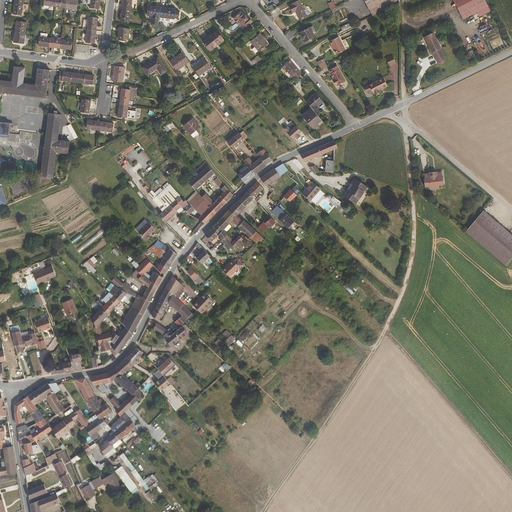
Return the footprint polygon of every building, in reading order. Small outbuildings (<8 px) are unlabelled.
[(22,15),(23,0),(14,0),(13,14),(22,15)] [(76,9),(77,0),(65,0),(65,8),(76,9)] [(99,10),(99,0),(90,0),(89,8),(99,10)] [(130,9),(131,0),(122,0),(121,8),(130,9)] [(305,14),(298,0),(291,0),(290,1),(290,2),(287,4),(291,11),(294,10),(298,17),(305,14)] [(372,14),(395,3),(393,0),(380,0),(368,7),(372,14)] [(482,9),(478,0),(451,0),(460,19),(482,9)] [(158,17),(160,7),(149,5),(147,16),(158,17)] [(179,11),(175,11),(175,9),(160,7),(158,17),(174,19),(174,18),(178,18),(179,11)] [(129,23),(130,9),(121,8),(119,21),(129,23)] [(246,19),(244,17),(243,15),(242,16),(239,12),(231,19),(241,31),(249,24),(249,23),(251,21),(248,17),(246,19)] [(95,32),(97,19),(88,17),(86,30),(95,32)] [(25,33),(26,22),(16,21),(14,31),(25,33)] [(314,36),(310,26),(298,32),(304,42),(314,36)] [(128,41),(129,29),(119,28),(117,40),(128,41)] [(94,44),(95,32),(86,30),(85,43),(94,44)] [(24,43),(25,33),(14,31),(13,42),(24,43)] [(223,41),(216,31),(211,35),(202,42),(209,51),(223,41)] [(440,47),(433,31),(425,35),(431,51),(440,47)] [(250,41),(250,42),(254,47),(258,51),(267,44),(259,34),(250,41)] [(345,48),(339,35),(329,40),(331,43),(330,43),(332,48),(334,48),(336,53),(345,48)] [(49,47),(50,38),(39,36),(38,45),(49,47)] [(60,48),(61,39),(50,38),(49,47),(60,48)] [(71,50),(72,41),(61,39),(60,48),(71,50)] [(182,53),(177,56),(175,57),(175,58),(169,62),(175,71),(183,66),(188,62),(182,53)] [(252,65),(244,55),(242,57),(250,67),(252,65)] [(393,56),(386,59),(389,66),(396,63),(393,56)] [(166,70),(157,57),(142,67),(147,75),(156,69),(160,75),(166,70)] [(198,76),(204,72),(211,67),(204,59),(197,64),(192,67),(198,76)] [(301,74),(290,59),(282,65),(290,76),(292,75),(295,78),(301,74)] [(324,65),(321,59),(315,62),(318,68),(324,65)] [(346,79),(338,64),(329,68),(333,77),(332,78),(336,85),(346,79)] [(0,92),(46,98),(49,70),(38,68),(35,85),(24,83),(26,68),(15,66),(13,82),(0,80),(1,72),(0,72),(0,92)] [(122,83),(124,67),(114,66),(112,81),(122,83)] [(77,83),(78,73),(60,70),(58,80),(77,83)] [(92,85),(94,75),(78,73),(77,83),(92,85)] [(381,89),(389,84),(384,76),(369,84),(369,82),(363,85),(367,94),(373,91),(374,92),(375,92),(376,93),(382,91),(381,89)] [(128,105),(130,90),(121,89),(119,104),(128,105)] [(317,106),(322,101),(314,93),(305,101),(310,108),(315,113),(319,109),(317,106)] [(89,113),(90,100),(81,99),(79,112),(89,113)] [(126,118),(128,105),(119,104),(117,117),(126,118)] [(315,113),(310,108),(301,116),(312,127),(321,120),(315,113)] [(57,140),(61,114),(49,113),(41,176),(52,178),(56,152),(68,153),(69,142),(57,140)] [(199,127),(192,118),(183,126),(188,132),(190,134),(195,130),(199,127)] [(99,131),(100,121),(88,120),(86,129),(99,131)] [(112,132),(113,123),(100,121),(99,131),(112,132)] [(297,134),(300,132),(295,126),(290,131),(286,126),(282,129),(291,139),(294,137),(296,139),(299,137),(297,134)] [(194,140),(200,135),(195,130),(190,134),(188,132),(187,132),(194,140)] [(232,149),(243,139),(239,133),(238,132),(226,142),(232,149)] [(304,162),(336,147),(334,141),(299,156),(304,162)] [(265,165),(264,164),(271,160),(262,149),(255,153),(254,152),(251,154),(256,160),(252,163),(248,157),(246,158),(245,156),(241,159),(247,166),(254,174),(265,165)] [(332,173),(333,161),(326,161),(325,172),(332,173)] [(287,170),(282,164),(278,166),(274,169),(279,176),(287,170)] [(214,173),(207,165),(201,171),(203,174),(200,176),(204,181),(214,173)] [(254,174),(247,166),(237,175),(244,183),(254,174)] [(442,180),(441,172),(440,171),(439,167),(434,168),(434,166),(426,167),(426,168),(422,169),(422,173),(421,174),(422,183),(442,180)] [(279,176),(274,169),(260,178),(266,184),(279,176)] [(204,181),(200,176),(198,173),(188,182),(194,189),(204,181)] [(297,184),(288,175),(282,181),(291,189),(292,190),(297,184)] [(224,204),(232,195),(217,176),(213,180),(223,192),(218,197),(224,204)] [(366,187),(355,178),(346,190),(347,190),(343,195),(354,203),(366,187)] [(253,198),(263,188),(256,182),(246,192),(247,192),(253,198)] [(320,189),(313,183),(303,194),(310,201),(311,200),(320,189)] [(162,212),(177,197),(178,196),(168,185),(151,200),(162,212)] [(297,195),(292,190),(291,189),(285,196),(291,200),(297,195)] [(316,204),(325,194),(320,189),(311,200),(316,204)] [(239,212),(253,198),(247,192),(239,200),(238,200),(228,210),(237,215),(239,212)] [(209,206),(201,197),(197,193),(187,203),(194,209),(200,215),(209,206)] [(215,213),(224,204),(218,197),(213,202),(205,193),(201,197),(209,206),(215,213)] [(169,218),(176,211),(181,207),(182,208),(187,203),(186,200),(183,203),(177,197),(162,212),(158,215),(164,222),(168,219),(169,220),(170,219),(169,218)] [(335,197),(330,201),(337,208),(341,203),(335,197)] [(194,209),(187,203),(182,208),(183,208),(188,214),(194,209)] [(280,214),(283,210),(277,205),(271,211),(279,220),(282,217),(280,215),(280,214)] [(205,224),(215,213),(209,206),(200,215),(197,219),(205,224)] [(511,250),(511,232),(481,206),(463,227),(503,261),(511,250)] [(223,229),(232,220),(238,226),(238,228),(249,239),(256,232),(244,221),(243,221),(237,215),(228,210),(212,227),(213,228),(219,233),(217,235),(221,240),(225,236),(232,246),(232,247),(235,245),(239,249),(244,245),(241,241),(245,238),(241,235),(239,237),(238,236),(232,242),(223,229)] [(294,221),(283,210),(280,214),(280,215),(282,217),(279,220),(287,228),(294,221)] [(246,218),(239,212),(237,215),(243,221),(244,221),(246,218)] [(269,228),(276,222),(271,218),(265,224),(268,227),(269,228)] [(154,229),(148,223),(137,233),(143,240),(144,239),(145,240),(149,237),(148,236),(154,229)] [(262,233),(268,227),(265,224),(264,223),(258,229),(262,233)] [(219,233),(213,228),(205,237),(211,242),(217,235),(219,233)] [(260,240),(262,238),(256,232),(249,239),(255,244),(260,240)] [(232,246),(225,236),(221,240),(227,250),(232,246)] [(290,247),(296,241),(293,239),(294,239),(291,237),(285,243),(290,247)] [(291,255),(276,238),(271,242),(292,268),(298,263),(292,254),(291,255)] [(267,255),(272,247),(267,240),(262,245),(261,244),(263,242),(260,240),(255,244),(267,255)] [(165,254),(169,249),(163,244),(160,249),(163,252),(165,254)] [(209,256),(197,244),(194,248),(199,252),(197,254),(199,256),(196,259),(201,264),(205,260),(209,265),(211,263),(212,263),(212,261),(208,257),(209,256)] [(160,249),(153,245),(147,249),(159,257),(163,252),(160,249)] [(171,262),(176,254),(169,249),(165,254),(163,257),(171,262)] [(196,263),(188,255),(185,259),(192,267),(196,263)] [(167,268),(171,262),(163,257),(162,259),(160,262),(159,263),(167,268)] [(152,264),(146,258),(142,262),(149,268),(152,264)] [(225,273),(239,260),(237,259),(234,262),(232,260),(231,261),(230,260),(227,263),(229,264),(226,266),(222,270),(225,273)] [(229,277),(238,268),(239,269),(243,265),(239,260),(225,273),(229,277)] [(167,268),(159,263),(160,262),(159,261),(155,267),(164,274),(167,268)] [(83,265),(94,273),(96,270),(86,262),(83,265)] [(149,268),(142,262),(135,269),(136,270),(142,275),(149,268)] [(56,275),(53,266),(43,270),(43,269),(33,272),(38,285),(48,281),(47,278),(50,276),(50,278),(56,275)] [(203,281),(193,269),(192,270),(191,269),(188,272),(199,285),(203,281)] [(149,302),(157,287),(148,280),(142,275),(136,270),(132,275),(138,280),(139,279),(147,287),(141,297),(149,302)] [(162,278),(155,272),(154,274),(151,273),(148,280),(157,287),(162,278)] [(177,300),(185,288),(173,276),(165,289),(177,300)] [(122,285),(115,278),(111,282),(118,288),(122,285)] [(127,293),(119,289),(118,290),(110,283),(106,287),(110,290),(114,294),(113,295),(120,300),(127,293)] [(128,290),(129,288),(124,283),(119,289),(127,293),(136,298),(138,296),(128,290)] [(177,300),(165,289),(159,300),(160,300),(152,315),(146,327),(153,331),(154,330),(164,336),(168,332),(167,331),(156,325),(168,303),(182,315),(174,322),(175,322),(173,324),(178,328),(180,327),(181,327),(185,323),(184,322),(191,314),(177,300)] [(110,312),(120,300),(113,295),(108,292),(101,299),(105,303),(104,304),(98,298),(95,301),(101,308),(106,314),(109,312),(110,312)] [(42,304),(38,294),(31,297),(35,307),(42,304)] [(204,308),(212,301),(204,294),(197,301),(204,308)] [(142,315),(149,302),(141,297),(138,296),(136,298),(135,300),(139,304),(135,310),(142,315)] [(76,312),(71,299),(61,303),(63,309),(64,309),(67,316),(76,312)] [(135,310),(139,304),(135,300),(130,307),(131,308),(135,310)] [(204,308),(197,301),(193,306),(202,314),(206,310),(204,308)] [(206,310),(214,302),(212,301),(204,308),(206,310)] [(99,323),(107,315),(106,314),(101,308),(92,317),(95,332),(99,331),(99,332),(101,332),(99,323)] [(132,334),(142,315),(135,310),(131,308),(130,309),(127,315),(130,317),(127,324),(123,322),(122,324),(132,334)] [(51,327),(47,317),(34,323),(38,332),(51,327)] [(117,354),(132,334),(122,324),(118,320),(114,326),(120,330),(122,332),(118,336),(116,335),(112,332),(110,335),(111,342),(113,344),(111,347),(117,354)] [(172,346),(187,333),(186,332),(190,329),(185,323),(181,327),(180,327),(178,328),(170,335),(168,332),(164,336),(163,336),(172,346)] [(235,338),(226,330),(219,338),(227,346),(235,338)] [(22,337),(20,331),(12,333),(15,346),(16,345),(24,343),(22,337)] [(111,342),(110,335),(109,332),(100,334),(100,333),(99,332),(99,331),(95,332),(98,344),(97,344),(99,352),(109,351),(107,343),(109,343),(111,347),(113,344),(111,342)] [(23,351),(22,347),(32,344),(32,345),(38,343),(38,342),(38,341),(35,332),(22,337),(24,343),(16,345),(18,353),(23,351)] [(82,370),(78,361),(79,360),(81,358),(79,355),(77,354),(72,356),(67,343),(63,344),(70,362),(74,372),(82,370)] [(135,364),(143,353),(135,348),(133,352),(126,358),(135,364)] [(135,364),(126,358),(124,361),(131,367),(135,364)] [(163,376),(175,366),(169,359),(158,370),(163,376)] [(131,367),(124,361),(116,368),(125,377),(130,373),(128,371),(131,367)] [(74,372),(70,362),(61,364),(62,366),(60,366),(62,373),(74,372)] [(125,377),(116,368),(109,373),(97,376),(90,377),(93,385),(94,385),(102,383),(113,380),(116,378),(131,395),(120,406),(114,397),(113,398),(113,397),(109,399),(116,409),(120,406),(123,409),(126,412),(129,409),(132,405),(136,401),(143,395),(137,389),(138,389),(125,377)] [(24,378),(22,369),(15,370),(13,371),(15,380),(24,378)] [(163,376),(158,370),(153,373),(158,380),(163,376)] [(167,381),(163,376),(158,380),(153,383),(159,391),(169,383),(167,381)] [(175,383),(171,377),(167,381),(169,383),(171,386),(175,383)] [(94,396),(84,378),(75,380),(86,401),(94,396)] [(65,398),(55,383),(48,385),(59,403),(65,398)] [(107,388),(102,383),(94,385),(101,392),(106,393),(107,388)] [(59,403),(48,385),(44,385),(36,390),(27,396),(33,405),(43,399),(46,403),(47,402),(50,408),(55,415),(67,408),(67,409),(72,405),(66,397),(65,398),(59,403)] [(33,405),(27,396),(15,405),(14,414),(16,424),(22,421),(21,419),(19,411),(20,406),(24,404),(30,413),(36,408),(33,405)] [(105,403),(99,399),(97,400),(94,396),(86,401),(93,412),(94,411),(105,403)] [(101,418),(111,411),(105,403),(94,411),(96,414),(100,418),(101,418)] [(126,412),(123,409),(120,406),(116,409),(114,411),(120,417),(125,412),(126,412)] [(43,417),(36,408),(30,413),(35,421),(42,417),(43,417)] [(86,419),(79,409),(52,428),(50,424),(48,426),(51,429),(58,438),(69,431),(68,429),(75,425),(72,421),(76,418),(81,426),(79,428),(81,431),(85,428),(90,425),(88,422),(87,420),(86,419)] [(134,415),(129,409),(126,412),(125,412),(130,419),(134,415)] [(309,428),(291,409),(283,419),(300,437),(309,428)] [(113,433),(130,419),(125,412),(120,417),(109,427),(113,433)] [(103,420),(101,418),(100,418),(96,414),(93,416),(87,420),(88,422),(91,420),(93,423),(90,425),(85,428),(90,436),(95,433),(107,425),(103,420)] [(34,440),(51,429),(48,426),(42,417),(35,421),(39,427),(30,433),(34,440)] [(120,439),(135,426),(130,419),(113,433),(119,440),(120,441),(121,440),(120,439)] [(34,440),(30,433),(24,436),(28,442),(30,442),(30,443),(34,440)] [(111,446),(119,440),(113,433),(106,439),(107,441),(99,448),(104,454),(111,449),(113,447),(111,446)] [(33,453),(30,443),(30,442),(28,442),(24,443),(26,454),(33,453)] [(86,453),(93,448),(96,444),(94,442),(83,450),(86,453)] [(0,475),(17,472),(12,446),(5,447),(3,448),(6,466),(0,467),(0,475)] [(108,458),(114,453),(111,449),(104,454),(108,458)] [(143,480),(123,452),(120,455),(140,483),(143,480)] [(59,460),(55,453),(54,453),(46,458),(49,465),(59,460)] [(30,463),(29,458),(22,460),(23,466),(30,463)] [(71,484),(60,461),(53,464),(64,488),(71,484)] [(42,466),(40,462),(33,465),(36,471),(43,468),(42,466)] [(106,467),(103,463),(96,468),(98,472),(106,467)] [(36,471),(33,465),(33,464),(24,468),(25,476),(36,471)] [(118,476),(124,471),(121,467),(115,472),(118,476)] [(136,487),(124,471),(118,476),(130,492),(136,487)] [(121,489),(113,474),(106,478),(103,473),(99,476),(99,477),(91,482),(95,489),(103,485),(104,486),(109,484),(114,493),(121,489)] [(47,492),(45,488),(43,484),(28,490),(29,499),(47,492)] [(95,496),(89,485),(83,488),(89,499),(95,496)] [(89,499),(83,488),(80,490),(85,501),(89,499)] [(41,511),(41,510),(61,502),(57,496),(57,494),(30,503),(31,511),(41,511)]
